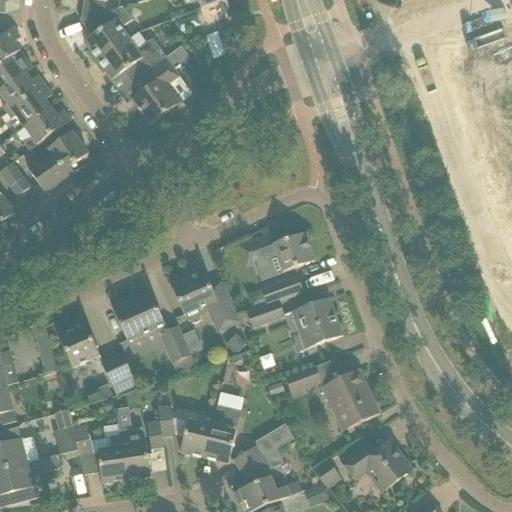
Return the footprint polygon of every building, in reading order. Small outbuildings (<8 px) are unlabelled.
[(119,10),(120,0),(84,0),(90,1),(89,5),(83,7),(80,23),(99,16),(119,10)] [(198,0),(203,9),(211,6),(227,0),(198,0)] [(227,0),(211,6),(216,21),(232,17),(227,0)] [(128,41),(120,29),(132,21),(123,8),(119,10),(99,16),(107,27),(84,44),(90,53),(87,55),(95,65),(128,41)] [(0,66),(19,52),(13,45),(20,40),(13,30),(0,38),(0,66)] [(230,30),(218,34),(226,55),(237,51),(230,30)] [(128,41),(95,65),(103,75),(105,74),(112,82),(124,74),(131,84),(163,61),(148,41),(136,51),(128,41)] [(478,41),(450,52),(462,85),(466,84),(471,99),(482,95),(486,106),(500,101),(478,41)] [(171,86),(180,80),(171,68),(177,64),(180,67),(190,60),(182,49),(166,60),(157,67),(140,79),(148,89),(131,102),(149,127),(176,108),(183,103),(171,86)] [(0,93),(25,75),(32,70),(19,52),(0,66),(0,93)] [(3,109),(7,115),(44,88),(37,78),(30,83),(25,75),(0,93),(0,96),(7,106),(3,109)] [(16,118),(24,130),(50,110),(45,102),(51,97),(44,88),(7,115),(12,121),(16,118)] [(44,142),(70,123),(63,113),(56,118),(50,110),(24,130),(31,139),(23,145),(29,153),(33,150),(36,148),(44,142)] [(88,157),(71,134),(50,150),(44,142),(36,148),(42,156),(50,150),(53,155),(29,174),(45,196),(68,179),(69,180),(80,172),(75,166),(88,157)] [(511,138),(485,148),(492,167),(511,159),(511,138)] [(511,159),(492,167),(500,191),(511,186),(511,159)] [(0,173),(0,174),(10,189),(23,180),(12,165),(0,173)] [(23,180),(10,189),(17,199),(30,190),(23,180)] [(0,229),(0,230),(4,228),(2,225),(15,215),(0,195),(0,229)] [(270,228),(260,232),(263,240),(273,237),(270,228)] [(315,263),(305,235),(282,243),(279,234),(273,237),(263,240),(254,244),(261,264),(256,265),(262,281),(261,281),(261,282),(315,263)] [(202,316),(199,311),(205,308),(217,335),(240,325),(229,301),(218,306),(201,269),(195,272),(196,276),(171,288),(184,318),(186,317),(188,323),(194,325),(199,323),(202,316)] [(266,307),(267,309),(279,304),(303,296),(297,277),(260,290),(261,291),(266,307)] [(261,291),(251,295),(257,310),(266,307),(261,291)] [(127,300),(111,307),(127,344),(157,331),(162,342),(173,366),(192,358),(178,328),(167,333),(151,297),(130,306),(127,300)] [(291,314),(305,352),(342,338),(329,300),(291,314)] [(279,304),(267,309),(247,316),(253,331),(285,319),(279,304)] [(72,333),(58,339),(72,370),(100,358),(82,320),(69,326),(72,333)] [(33,327),(46,377),(57,374),(43,325),(33,327)] [(0,390),(7,389),(6,387),(18,384),(10,352),(0,354),(0,390)] [(244,354),(229,359),(231,364),(246,361),(244,354)] [(101,366),(112,389),(133,379),(122,356),(101,366)] [(321,384),(316,369),(285,381),(290,395),(321,384)] [(322,389),(343,433),(380,416),(358,372),(322,389)] [(280,384),(266,389),(269,397),(283,392),(280,384)] [(7,389),(0,390),(0,427),(16,423),(7,389)] [(214,418),(204,460),(228,466),(241,414),(217,408),(214,418)] [(159,411),(161,425),(162,439),(176,437),(172,410),(159,411)] [(54,416),(59,433),(72,429),(67,413),(54,416)] [(180,454),(204,460),(214,418),(205,416),(203,427),(188,424),(180,454)] [(118,427),(120,439),(121,439),(127,482),(150,478),(146,448),(145,448),(143,430),(130,431),(129,425),(118,427)] [(162,439),(161,425),(148,427),(153,454),(164,453),(162,439)] [(265,456),(296,442),(289,426),(258,440),(265,456)] [(72,432),(80,459),(94,456),(86,428),(72,432)] [(0,473),(27,466),(18,430),(6,433),(9,444),(0,445),(0,473)] [(121,439),(120,439),(111,440),(112,452),(97,455),(102,485),(127,482),(121,439)] [(367,475),(382,494),(412,472),(390,443),(373,456),(366,445),(342,463),(356,483),(367,475)] [(234,461),(241,473),(264,458),(257,447),(234,461)] [(27,466),(0,473),(0,497),(8,496),(11,507),(36,500),(31,479),(59,471),(55,458),(27,466)] [(264,458),(241,473),(247,484),(271,470),(264,458)] [(314,472),(328,491),(341,482),(327,463),(314,472)] [(246,489),(246,490),(240,493),(244,503),(250,501),(254,511),(256,511),(290,499),(286,488),(275,493),(270,479),(246,489)] [(322,486),(307,493),(313,508),(328,501),(322,486)]
